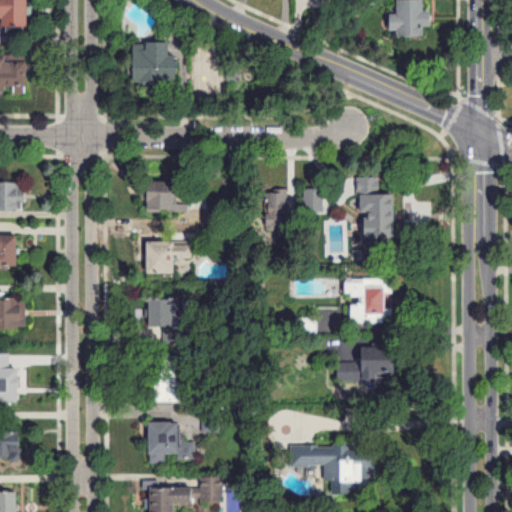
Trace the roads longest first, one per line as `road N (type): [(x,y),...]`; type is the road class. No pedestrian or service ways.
road 1 (residential): [(81,0),(85,511)]
road 2 (secondary): [(479,0),(482,511)]
road 3 (residential): [(0,135),(315,137),(352,125)]
road 4 (tertiary): [(198,0),(511,142)]
